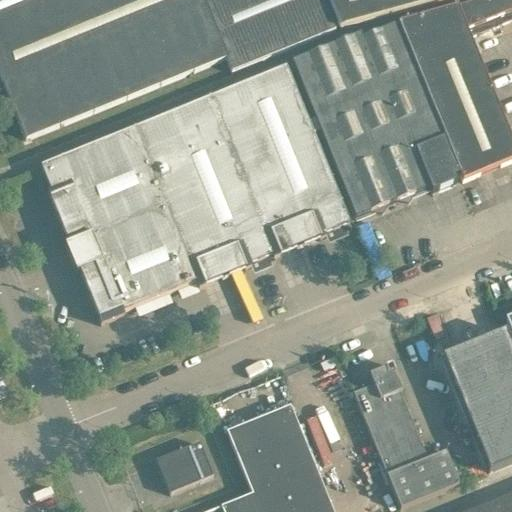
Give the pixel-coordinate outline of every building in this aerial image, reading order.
[(0,0),(0,77),(26,141),(229,59),(236,73),(336,33),(322,0),(0,0)] [(327,0),(340,31),(452,0),(327,0)] [(511,22),(511,0),(496,0),(398,27),(460,177),(462,184),(511,163),(511,146),(468,40),(511,22)] [(360,38),(293,65),(356,220),(370,214),(382,215),(389,206),(396,203),(408,205),(416,195),(430,190),(432,195),(456,185),(454,180),(460,177),(398,27),(362,42),(360,38)] [(286,69),(41,169),(46,182),(47,183),(48,185),(51,193),(48,194),(69,246),(65,248),(76,276),(80,274),(101,326),(124,317),(122,313),(196,283),(199,290),(252,269),(250,265),(258,262),(261,269),(271,265),(276,263),(275,259),(280,257),(297,250),(303,248),(320,241),(326,238),(325,235),(333,231),(336,239),(347,234),(347,235),(347,234),(352,232),(349,225),(286,69)] [(511,349),(506,334),(441,360),(488,475),(500,470),(511,465),(511,349)] [(373,387),(353,395),(400,511),(459,487),(446,453),(444,454),(444,455),(429,461),(429,460),(427,461),(400,394),(402,394),(391,368),(369,376),(373,387)] [(331,511),(290,409),(227,434),(252,496),(214,511),(331,511)] [(200,445),(156,463),(170,496),(213,479),(200,445)] [(511,511),(511,496),(473,511),(511,511)]
